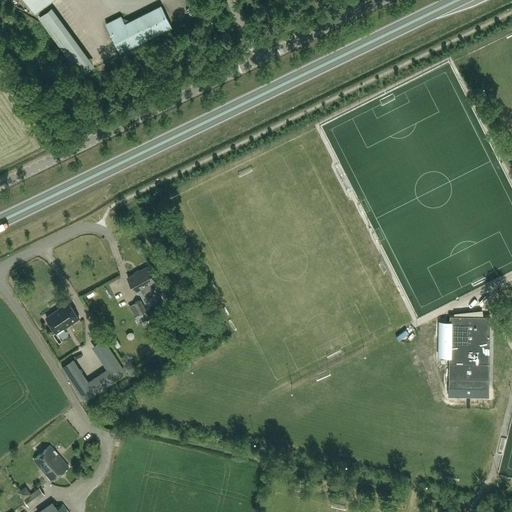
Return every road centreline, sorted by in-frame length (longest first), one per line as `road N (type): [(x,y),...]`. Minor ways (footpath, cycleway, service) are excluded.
road 1 (trunk): [(0,222),(457,0)]
road 2 (unclassified): [(0,184),(257,60)]
road 3 (unclassified): [(257,60),(382,0)]
road 4 (unclassified): [(112,241),(99,228),(79,228),(0,267)]
